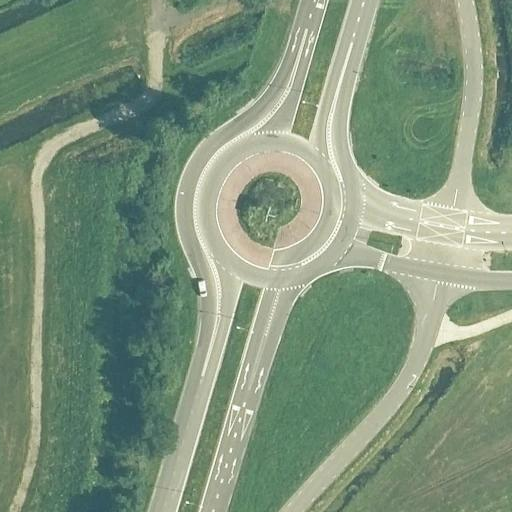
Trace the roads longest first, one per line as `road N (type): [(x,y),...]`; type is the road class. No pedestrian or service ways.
road 1 (primary): [(291,75),(268,105),(210,146),(184,197),(187,237),(205,280),(209,346)]
road 2 (unclassified): [(293,511),(404,383),(421,354),(438,273)]
road 3 (unclassified): [(447,228),(474,88),(463,0)]
road 4 (primary): [(209,346),(159,511)]
road 5 (primary): [(208,511),(257,358)]
road 6 (primary): [(259,145),(222,164),(208,189),(205,216),(221,255)]
road 7 (primary): [(352,209),(337,135),(337,85)]
